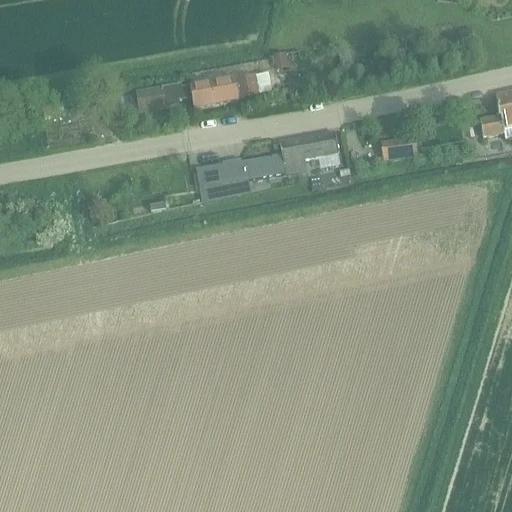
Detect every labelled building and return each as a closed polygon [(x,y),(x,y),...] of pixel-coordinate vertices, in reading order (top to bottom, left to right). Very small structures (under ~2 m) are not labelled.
[(471,31),(459,33),(461,47),(474,44),(471,31)] [(351,53),(338,56),(341,76),(354,74),(351,53)] [(286,56),(273,57),(273,59),(274,63),(275,69),(275,73),(288,71),(288,65),(287,61),(286,57),(286,56)] [(181,87),(161,89),(164,108),(164,110),(179,108),(178,103),(192,101),(194,110),(238,102),(238,100),(239,100),(260,96),(271,94),(271,90),(268,75),(257,77),(235,81),(234,79),(190,87),(190,89),(182,91),(181,88),(181,87)] [(133,94),(119,96),(121,115),(164,110),(164,108),(161,89),(133,93),(133,94)] [(483,141),(504,137),(505,144),(511,142),(511,92),(495,95),(499,116),(479,120),(483,141)] [(59,108),(43,110),(44,119),(60,117),(59,108)] [(391,131),(380,132),(381,142),(392,140),(391,131)] [(220,169),(198,172),(201,191),(203,206),(222,203),(220,195),(219,188),(248,184),(249,183),(277,179),(307,174),(305,162),(315,160),(338,156),(335,135),(280,144),(282,159),(274,160),(242,165),(225,168),(220,169)] [(383,164),(409,160),(417,159),(413,140),(406,141),(380,145),(383,164)] [(165,203),(149,206),(150,214),(167,211),(165,203)]
